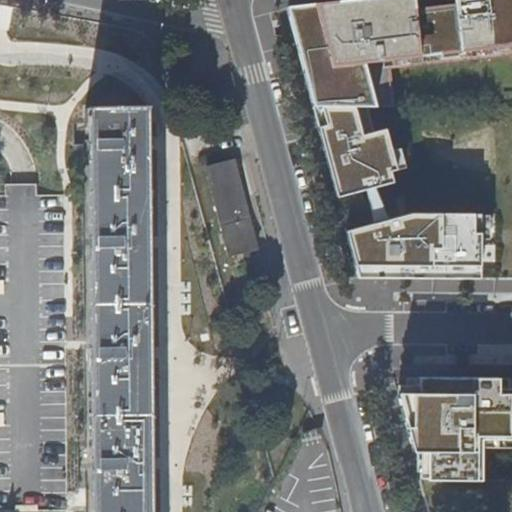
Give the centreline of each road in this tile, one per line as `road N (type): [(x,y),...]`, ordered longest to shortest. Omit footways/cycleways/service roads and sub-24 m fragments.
road 1 (tertiary): [(325,328),(246,29)]
road 2 (tertiary): [(372,511),(325,328)]
road 3 (residential): [(325,328),(511,330)]
road 4 (residential): [(246,29),(94,0)]
